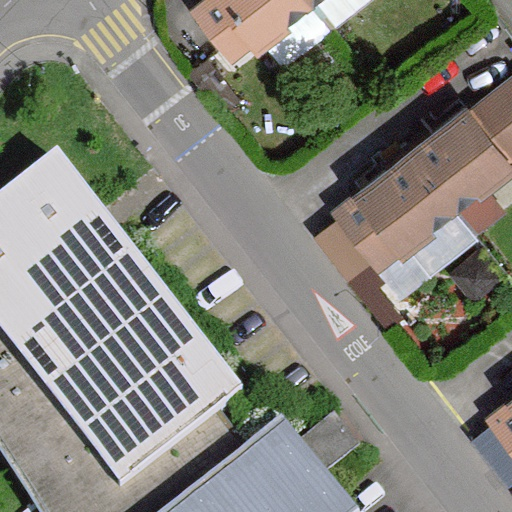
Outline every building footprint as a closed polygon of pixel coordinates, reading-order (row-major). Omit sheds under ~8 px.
[(257,36),(229,0),(205,0),(197,7),(233,55),(257,36)] [(229,0),(257,36),(260,40),(310,0),(229,0)] [(511,78),(471,110),(508,157),(511,154),(511,78)] [(468,106),(413,150),(456,205),(511,162),(508,157),(471,110),(468,106)] [(413,150),(362,190),(405,245),(456,205),(413,150)] [(236,403),(44,164),(0,205),(0,449),(40,511),(355,511),(293,437),(257,458),(223,415),(236,403)] [(405,245),(362,190),(338,209),(348,222),(378,260),(380,263),(405,245)] [(378,260),(348,222),(322,241),(352,280),(378,260)] [(511,399),(491,415),(511,440),(511,399)]
